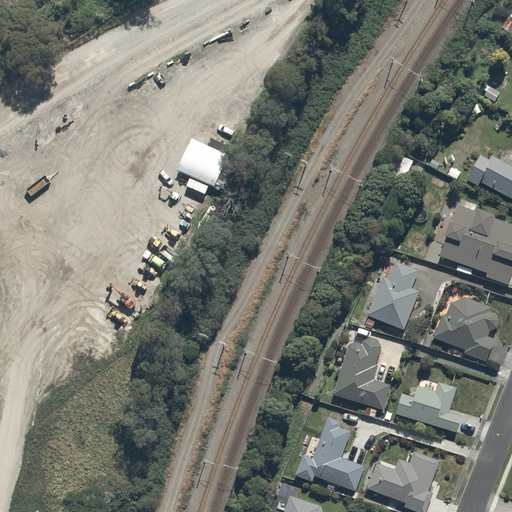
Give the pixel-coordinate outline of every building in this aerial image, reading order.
[(197,0),(181,0),(179,3),(188,11),(197,0)] [(511,27),(511,10),(502,28),(510,32),(511,27)] [(150,19),(137,31),(146,41),(159,30),(150,19)] [(137,45),(132,50),(113,29),(89,52),(104,67),(100,72),(133,107),(166,75),(137,45)] [(221,35),(215,29),(192,52),(198,58),(221,35)] [(219,60),(215,56),(235,35),(229,29),(202,58),(208,63),(202,69),(219,85),(233,71),(227,65),(222,70),(215,64),(219,60)] [(167,42),(156,51),(168,63),(178,54),(167,42)] [(182,61),(177,68),(188,77),(193,71),(182,61)] [(108,113),(102,118),(107,124),(112,119),(118,125),(125,120),(110,102),(104,108),(108,113)] [(59,103),(37,118),(44,127),(65,113),(59,103)] [(176,132),(148,105),(142,110),(170,138),(176,132)] [(205,125),(195,118),(188,126),(198,134),(205,125)] [(7,145),(0,151),(0,158),(2,161),(13,152),(7,145)] [(511,154),(505,151),(500,162),(491,158),(490,162),(477,155),(465,179),(477,185),(479,183),(511,200),(511,154)] [(413,162),(403,157),(395,176),(404,180),(413,162)] [(24,167),(16,174),(30,190),(38,183),(24,167)] [(116,186),(100,171),(95,176),(110,192),(116,186)] [(107,195),(93,180),(87,186),(102,200),(107,195)] [(195,196),(189,192),(180,204),(187,209),(195,196)] [(470,276),(472,269),(485,273),(484,277),(505,284),(511,262),(511,226),(491,219),(492,215),(474,209),(473,212),(455,206),(454,205),(437,257),(457,264),(455,271),(470,276)] [(172,229),(165,224),(153,242),(160,247),(172,229)] [(11,253),(4,259),(29,286),(35,280),(11,253)] [(0,259),(0,270),(6,275),(11,268),(0,259)] [(386,278),(380,276),(365,315),(399,329),(421,274),(393,263),(386,278)] [(440,315),(431,339),(462,349),(461,353),(482,361),(499,313),(463,300),(449,305),(445,317),(440,315)] [(362,347),(348,343),(331,395),(380,411),(387,387),(368,381),(379,345),(364,340),(362,347)] [(399,395),(394,414),(455,432),(460,416),(447,412),(454,388),(437,384),(435,392),(413,386),(410,398),(399,395)] [(347,427),(324,419),(311,458),(301,455),(294,476),(311,481),(312,477),(351,490),(360,465),(337,457),(347,427)] [(425,489),(435,462),(412,453),(408,464),(397,459),(392,471),(374,464),(365,489),(403,504),(402,508),(413,511),(423,511),(432,492),(425,489)] [(324,511),(326,509),(288,496),(282,511),(324,511)]
